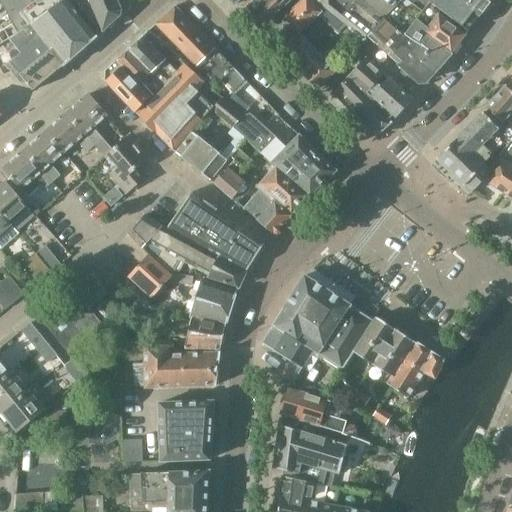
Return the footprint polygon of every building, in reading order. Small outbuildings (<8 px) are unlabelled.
[(0,0),(0,1),(13,25),(18,33),(31,25),(63,67),(96,37),(75,10),(88,0),(87,0),(0,0)] [(121,8),(117,0),(87,0),(88,0),(103,32),(120,16),(121,10),(121,8)] [(247,18),(260,31),(291,0),(246,0),(239,7),(248,17),(247,18)] [(301,0),(283,19),(299,36),(322,13),(309,0),(301,0)] [(312,0),(363,42),(367,38),(387,14),(400,1),(401,0),(421,0),(427,5),(438,13),(466,34),(491,0),(312,0)] [(438,13),(427,5),(421,0),(406,0),(421,12),(416,19),(427,29),(423,34),(451,54),(466,34),(438,13)] [(239,89),(246,82),(244,80),(245,79),(184,17),(185,16),(175,6),(154,25),(194,67),(195,66),(216,86),(220,82),(231,94),(238,88),(239,89)] [(419,83),(425,82),(425,83),(435,72),(421,58),(425,51),(406,34),(408,32),(407,31),(399,24),(387,14),(367,38),(419,83)] [(435,72),(451,54),(423,34),(427,29),(416,19),(407,31),(408,32),(406,34),(425,51),(421,58),(435,72)] [(0,45),(9,40),(18,33),(13,25),(0,32),(0,45)] [(18,33),(9,40),(21,54),(6,66),(21,84),(25,81),(33,91),(48,78),(48,79),(63,67),(31,25),(18,33)] [(155,68),(167,80),(173,73),(168,68),(170,65),(153,48),(160,42),(149,30),(146,32),(143,36),(128,49),(151,72),(155,68)] [(322,55),(327,60),(345,41),(340,36),(322,55)] [(327,60),(322,55),(321,54),(320,55),(302,37),(283,55),(296,68),(299,66),(307,74),(304,77),(316,90),(337,70),(327,60)] [(141,81),(154,94),(167,80),(155,68),(151,72),(128,49),(115,62),(138,84),(141,81)] [(333,93),(376,137),(396,118),(371,97),(370,98),(366,95),(384,75),(365,58),(333,93)] [(102,78),(122,99),(135,113),(154,94),(141,81),(138,84),(115,62),(103,73),(102,78)] [(167,80),(154,94),(135,113),(156,134),(173,151),(214,106),(201,93),(207,87),(183,64),(173,73),(167,80)] [(388,78),(371,97),(396,118),(413,100),(388,78)] [(485,110),(499,120),(503,124),(503,123),(511,130),(511,91),(505,87),(485,110)] [(67,113),(94,146),(104,158),(113,150),(93,127),(106,116),(88,94),(67,113)] [(233,129),(243,116),(223,98),(212,111),(233,129)] [(94,146),(67,113),(45,132),(64,153),(76,142),(86,153),(94,146)] [(484,181),(498,158),(499,157),(501,155),(511,141),(511,140),(511,130),(503,123),(503,124),(499,120),(496,123),(483,113),(436,159),(471,193),(483,180),(484,181)] [(64,153),(45,132),(24,150),(52,182),(60,175),(50,164),(64,153)] [(176,153),(210,181),(227,161),(194,134),(176,153)] [(299,136),(287,148),(272,162),(310,195),(336,171),(299,136)] [(126,138),(113,150),(104,158),(115,170),(109,176),(125,195),(148,175),(140,165),(145,160),(126,138)] [(245,169),(242,172),(255,184),(260,189),(291,216),(300,205),(310,195),(272,162),(271,164),(245,139),(238,147),(241,150),(234,158),(245,169)] [(499,157),(511,165),(511,155),(510,154),(511,151),(511,142),(511,141),(501,155),(499,157)] [(52,182),(24,150),(3,168),(21,190),(34,178),(44,189),(52,182)] [(213,183),(237,204),(250,189),(245,184),(246,182),(239,176),(242,172),(245,169),(234,158),(213,183)] [(511,198),(511,166),(498,158),(484,181),(511,198)] [(250,189),(237,204),(259,221),(275,233),(291,216),(260,189),(255,184),(242,172),(239,176),(246,182),(245,184),(250,189)] [(6,182),(0,186),(0,211),(11,224),(29,209),(6,182)] [(192,192),(166,229),(245,273),(246,272),(265,243),(192,192)] [(19,234),(11,224),(0,211),(0,247),(1,249),(19,234)] [(246,273),(245,273),(166,229),(164,228),(165,227),(145,214),(127,233),(149,254),(172,272),(178,261),(207,276),(239,288),(246,273)] [(45,246),(36,253),(51,272),(61,264),(45,246)] [(38,283),(51,272),(36,253),(22,265),(38,283)] [(195,274),(172,272),(149,254),(127,278),(151,299),(166,283),(191,286),(195,274)] [(343,371),(354,353),(373,321),(350,306),(350,305),(355,296),(313,269),(307,278),(304,276),(262,343),(289,360),(286,378),(293,382),(298,374),(302,368),(312,352),(319,356),(319,357),(343,371)] [(107,294),(93,271),(72,288),(89,309),(107,294)] [(9,276),(0,282),(0,283),(15,302),(24,294),(9,276)] [(190,318),(226,326),(237,291),(206,280),(205,282),(202,281),(190,318)] [(15,302),(0,283),(0,303),(5,310),(15,302)] [(103,326),(89,309),(72,288),(38,316),(69,353),(103,326)] [(185,349),(220,350),(226,326),(190,318),(188,322),(175,318),(174,322),(156,317),(154,325),(172,329),(171,331),(187,335),(185,349)] [(376,317),(373,321),(354,353),(373,366),(396,330),(376,317)] [(21,331),(37,350),(47,343),(30,323),(21,331)] [(373,366),(391,378),(392,379),(416,343),(396,330),(373,366)] [(57,355),(47,343),(37,350),(47,363),(57,355)] [(443,360),(416,343),(392,379),(391,378),(387,384),(408,398),(424,373),(435,379),(441,368),(443,360)] [(215,386),(215,385),(219,353),(175,355),(175,346),(143,347),(144,364),(133,364),(134,388),(145,387),(145,389),(215,386)] [(0,381),(12,371),(0,356),(0,381)] [(87,375),(73,359),(64,367),(77,383),(87,375)] [(28,390),(12,371),(0,381),(0,411),(1,413),(28,390)] [(342,401),(351,387),(342,380),(332,394),(342,401)] [(17,432),(27,425),(44,410),(35,399),(42,393),(35,384),(28,390),(1,413),(17,432)] [(281,414),(289,416),(356,438),(357,434),(354,426),(347,424),(348,422),(316,411),(320,399),(312,397),(289,389),(281,414)] [(357,389),(351,399),(365,408),(371,398),(357,389)] [(161,462),(210,459),(214,401),(159,404),(161,462)] [(379,407),(372,417),(386,426),(393,416),(379,407)] [(282,476),(305,481),(312,482),(327,485),(331,486),(335,473),(334,471),(351,476),(359,451),(360,447),(361,444),(362,440),(356,438),(289,416),(286,427),(280,425),(273,468),(284,470),(282,476)] [(122,453),(123,462),(143,461),(142,451),(122,453)] [(206,511),(209,471),(130,475),(131,510),(153,509),(152,511),(206,511)] [(306,511),(309,500),(324,503),(327,485),(312,482),(305,481),(282,476),(280,495),(277,511),(306,511)] [(84,491),(15,495),(14,511),(83,509),(83,511),(103,511),(103,496),(84,496),(84,491)] [(369,511),(324,503),(309,500),(306,511),(369,511)]
